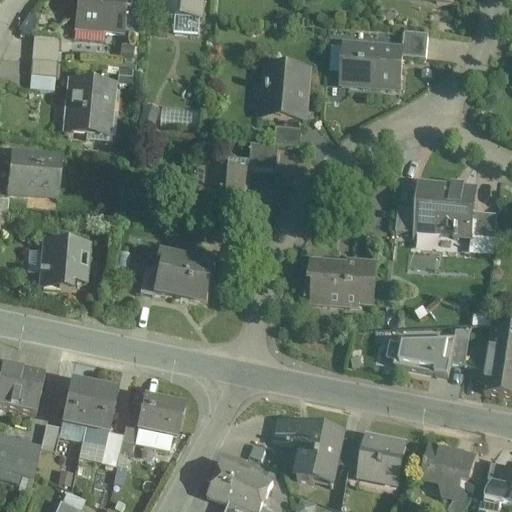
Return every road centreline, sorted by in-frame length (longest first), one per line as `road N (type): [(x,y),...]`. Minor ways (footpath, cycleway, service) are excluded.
road 1 (residential): [(433,108),(356,149),(312,193),(278,261),(247,364)]
road 2 (tertiary): [(511,427),(247,364)]
road 3 (tertiary): [(247,364),(0,312)]
road 4 (residential): [(166,511),(247,364)]
road 5 (residential): [(497,0),(497,29),(478,65),(433,108)]
